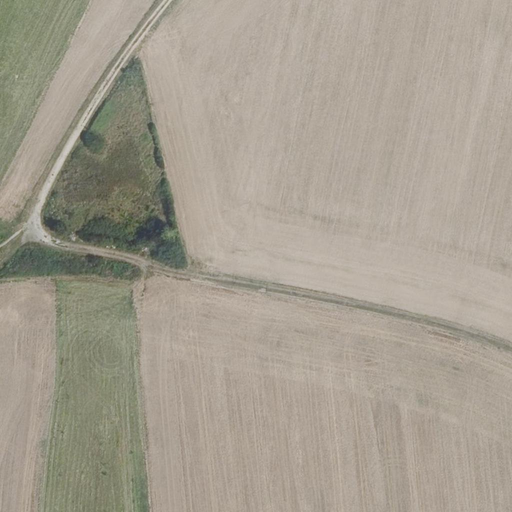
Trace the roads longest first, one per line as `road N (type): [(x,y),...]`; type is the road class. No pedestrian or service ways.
road 1 (track): [(511,353),(36,234)]
road 2 (track): [(172,0),(54,172),(34,214),(36,234)]
